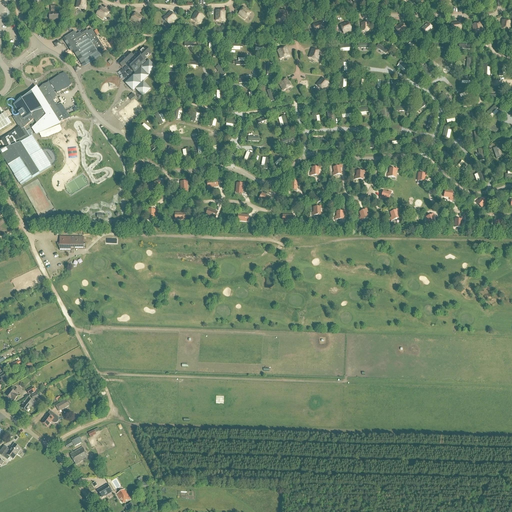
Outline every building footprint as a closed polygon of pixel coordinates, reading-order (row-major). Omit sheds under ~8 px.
[(83,0),(77,0),(76,9),(85,10),(87,1),(83,0)] [(50,13),(50,21),(60,21),(59,13),(55,13),(54,10),(55,10),(55,6),(51,7),(51,13),(50,13)] [(101,8),(96,15),(103,20),(109,13),(101,8)] [(244,8),(238,15),(245,21),(251,13),(244,8)] [(278,20),(286,22),(288,13),(280,11),(278,20)] [(216,12),(216,22),(225,22),(225,12),(216,12)] [(163,19),(169,26),(177,19),(171,13),(163,19)] [(191,20),(199,25),(204,17),(196,13),(191,20)] [(130,21),(138,27),(144,19),(136,14),(130,21)] [(502,21),(501,30),(509,32),(511,23),(502,21)] [(313,26),(316,34),(324,31),(321,23),(313,26)] [(340,26),(343,34),(352,31),(348,23),(340,26)] [(461,32),(460,23),(451,24),(452,33),(461,32)] [(361,32),(370,32),(370,24),(361,24),(361,32)] [(395,29),(401,36),(408,31),(402,24),(395,29)] [(433,30),(428,24),(422,29),(427,36),(433,30)] [(483,33),(481,24),(472,26),(474,35),(483,33)] [(75,32),(65,38),(73,52),(75,55),(79,53),(87,66),(93,62),(94,63),(101,59),(100,57),(103,55),(101,52),(104,50),(96,37),(92,30),(89,32),(88,31),(81,35),(80,33),(77,35),(75,32)] [(416,48),(408,41),(404,47),(412,54),(416,48)] [(389,52),(378,47),(375,52),(386,58),(389,52)] [(129,53),(118,64),(122,68),(126,65),(136,75),(126,84),(133,92),(136,89),(136,90),(143,97),(150,90),(143,82),(156,70),(149,62),(147,64),(145,61),(151,54),(152,54),(145,48),(144,49),(138,55),(136,52),(133,56),(129,53)] [(289,57),(286,48),(278,52),(281,60),(289,57)] [(309,58),(318,61),(320,53),(312,50),(309,58)] [(403,62),(397,67),(404,74),(410,68),(403,62)] [(219,67),(214,71),(221,79),(226,76),(219,67)] [(426,67),(420,71),(425,80),(432,76),(426,67)] [(0,151),(0,154),(8,167),(14,176),(19,184),(20,184),(21,186),(32,179),(40,174),(51,167),(50,165),(51,165),(41,150),(32,136),(30,137),(24,128),(34,120),(37,125),(34,127),(38,132),(70,119),(62,106),(57,109),(52,100),(56,98),(53,92),(55,91),(57,94),(71,85),(64,74),(48,84),(37,91),(36,92),(36,90),(34,92),(34,93),(14,106),(18,113),(19,114),(16,116),(12,118),(19,128),(20,129),(14,133),(2,141),(5,145),(8,149),(0,151)] [(322,79),(317,86),(323,92),(329,85),(322,79)] [(291,87),(286,80),(279,84),(283,92),(291,87)] [(392,81),(386,82),(386,92),(394,91),(392,81)] [(177,84),(169,84),(168,93),(175,93),(177,84)] [(188,86),(182,86),(179,95),(187,95),(188,86)] [(204,88),(196,87),(196,96),(202,96),(204,88)] [(495,87),(486,88),(486,95),(496,94),(495,87)] [(445,90),(440,97),(449,104),(453,98),(445,90)] [(139,97),(116,116),(123,124),(125,123),(126,125),(147,108),(139,97)] [(422,103),(414,109),(416,112),(425,106),(422,103)] [(493,107),(486,114),(490,119),(498,114),(493,107)] [(180,108),(175,108),(173,121),(178,121),(182,121),(183,110),(180,109),(180,108)] [(357,110),(358,117),(366,116),(366,112),(369,112),(368,108),(357,110)] [(198,122),(200,113),(196,113),(197,110),(191,110),(190,123),(195,123),(195,122),(198,122)] [(327,113),(328,124),(335,123),(335,118),(331,118),(331,112),(327,113)] [(5,113),(0,116),(0,130),(11,124),(5,113)] [(157,114),(153,115),(160,126),(166,122),(162,114),(159,115),(157,114)] [(316,114),(312,115),(313,126),(321,125),(319,116),(316,117),(316,114)] [(457,114),(446,116),(447,123),(455,122),(455,119),(458,118),(457,114)] [(218,119),(214,118),(214,116),(209,116),(207,127),(212,127),(216,127),(218,119)] [(285,118),(278,120),(280,128),(288,127),(285,118)] [(502,122),(497,119),(491,123),(495,128),(502,122)] [(239,121),(227,120),(227,127),(235,128),(235,125),(238,126),(239,121)] [(140,125),(138,128),(146,137),(150,134),(148,132),(151,129),(144,123),(142,126),(140,125)] [(73,126),(75,134),(84,132),(82,124),(73,126)] [(474,128),(475,136),(483,134),(482,125),(474,128)] [(449,127),(445,127),(442,138),(446,139),(447,138),(449,138),(451,130),(448,130),(449,127)] [(164,142),(160,137),(158,139),(149,147),(154,151),(164,142)] [(422,137),(415,137),(415,148),(423,148),(422,137)] [(360,142),(352,141),(350,148),(359,150),(360,142)] [(191,159),(190,149),(185,148),(186,150),(182,150),(184,159),(187,159),(191,159)] [(496,149),(489,152),(492,163),(501,160),(496,149)] [(454,154),(448,151),(441,158),(446,163),(454,154)] [(467,164),(461,160),(454,169),(460,172),(467,164)] [(333,174),(333,176),(341,175),(340,169),(342,169),(341,166),(339,166),(339,168),(333,168),(334,173),(333,174)] [(320,171),(320,167),(318,167),(318,169),(312,169),(312,174),(310,174),(310,176),(318,176),(319,171),(320,171)] [(398,173),(398,169),(395,169),(395,170),(390,170),(389,175),(387,174),(387,177),(395,178),(396,172),(398,173)] [(363,174),(365,175),(365,171),(362,171),(362,172),(357,172),(357,177),(355,177),(355,180),(363,180),(363,174)] [(418,182),(424,183),(425,177),(426,177),(427,174),(424,174),(424,175),(419,174),(418,182)] [(158,182),(151,185),(153,190),(160,187),(158,182)] [(444,198),(450,199),(449,200),(453,201),(453,198),(452,198),(453,192),(448,192),(448,190),(445,189),(444,198)] [(380,199),(383,200),(383,199),(389,200),(391,193),(389,192),(388,193),(383,192),(382,197),(380,197),(380,199)] [(261,200),(268,204),(271,199),(264,195),(261,200)] [(475,203),(481,208),(485,204),(487,205),(489,203),(487,201),(486,202),(482,198),(478,202),(477,201),(475,203)] [(320,210),(322,210),(322,207),(319,207),(319,208),(314,208),(314,213),(312,213),(312,216),(320,216),(320,210)] [(359,219),(360,221),(368,218),(366,213),(368,212),(367,209),(364,210),(365,211),(359,213),(361,218),(359,219)] [(210,210),(208,216),(215,218),(217,213),(210,210)] [(399,213),(398,210),(395,211),(396,212),(390,213),(392,218),(390,219),(391,221),(399,219),(397,213),(399,213)] [(335,220),(343,220),(343,214),(345,215),(345,211),(342,211),(342,213),(337,212),(337,217),(335,217),(335,220)] [(435,217),(434,214),(431,215),(432,216),(426,218),(428,223),(426,223),(427,226),(435,224),(433,218),(435,217)] [(455,220),(455,228),(461,228),(461,223),(463,223),(463,219),(461,219),(461,221),(455,220)] [(495,223),(495,230),(501,230),(501,224),(503,224),(503,221),(500,221),(500,222),(495,223)] [(60,243),(60,246),(61,246),(61,248),(67,248),(67,246),(73,246),(83,247),(83,244),(84,238),(60,238),(60,243)] [(4,358),(2,359),(1,357),(0,357),(0,363),(13,357),(11,353),(4,357),(4,358)] [(19,361),(11,365),(13,370),(21,366),(19,361)] [(0,388),(3,384),(5,386),(9,384),(6,378),(7,377),(6,375),(0,378),(1,380),(0,382),(0,388)] [(5,396),(10,400),(11,399),(14,401),(18,396),(16,395),(19,391),(17,389),(16,390),(12,387),(5,396)] [(33,407),(35,404),(30,400),(31,400),(27,397),(26,399),(21,405),(22,405),(20,407),(27,413),(32,406),(33,407)] [(41,423),(47,428),(51,422),(52,423),(54,423),(56,423),(57,422),(57,420),(57,418),(56,417),(49,412),(47,415),(47,414),(41,423)] [(78,438),(72,442),(75,447),(81,444),(78,438)] [(13,460),(21,449),(14,444),(10,450),(7,448),(2,456),(8,461),(10,458),(13,460)] [(83,448),(70,455),(76,465),(88,458),(83,448)] [(108,485),(98,491),(100,495),(99,496),(100,497),(101,497),(102,498),(105,496),(105,497),(112,493),(108,485)] [(120,500),(123,504),(130,499),(124,489),(116,494),(120,500)]
